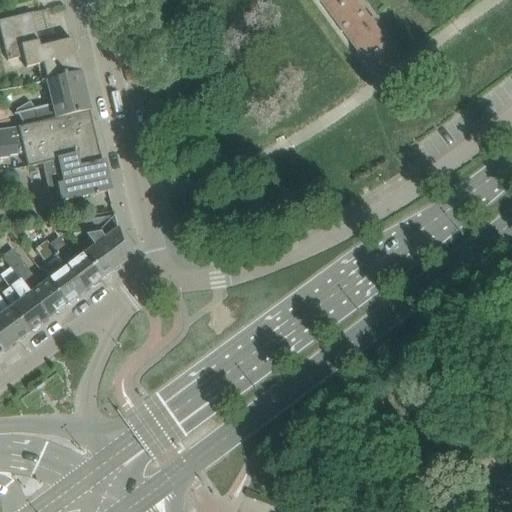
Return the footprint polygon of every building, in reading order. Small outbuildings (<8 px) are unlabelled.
[(319,0),(377,78),(400,61),(400,60),(355,0),(319,0)] [(47,80),(79,72),(71,39),(33,49),(32,44),(38,43),(31,13),(0,20),(0,32),(7,60),(23,56),(25,68),(43,63),(47,80)] [(30,101),(14,112),(23,125),(33,124),(43,121),(88,111),(79,72),(47,80),(53,103),(34,108),(30,101)] [(0,129),(0,150),(22,147),(27,168),(27,169),(43,165),(73,157),(76,168),(101,162),(98,151),(88,111),(43,121),(33,124),(24,126),(17,128),(0,129)] [(73,157),(43,165),(49,187),(57,185),(61,201),(75,198),(75,199),(94,195),(94,196),(97,195),(97,194),(108,191),(101,162),(76,168),(73,157)] [(97,244),(82,255),(100,280),(102,278),(105,279),(110,276),(110,272),(125,262),(125,261),(114,216),(98,232),(92,233),(89,234),(97,244)] [(83,230),(81,222),(60,225),(65,232),(83,230)] [(27,237),(19,227),(8,228),(19,243),(27,237)] [(48,246),(83,293),(90,287),(94,288),(98,284),(99,281),(100,280),(82,255),(75,260),(59,238),(48,246)] [(75,299),(83,293),(48,246),(46,243),(35,250),(54,276),(47,281),(66,305),(67,305),(70,305),(75,302),(75,299)] [(63,307),(66,305),(47,281),(39,287),(12,251),(2,258),(10,269),(47,319),(55,313),(58,314),(63,310),(63,307)] [(10,269),(0,276),(9,288),(1,294),(11,307),(20,320),(17,322),(26,334),(29,332),(31,331),(34,331),(39,328),(40,325),(47,319),(10,269)] [(0,334),(9,347),(16,342),(20,342),(24,339),(25,335),(26,334),(17,322),(20,320),(11,307),(8,310),(0,298),(0,334)] [(0,334),(0,356),(1,356),(1,353),(9,347),(0,334)] [(408,462),(424,450),(398,413),(380,426),(402,456),(403,455),(408,462)]
